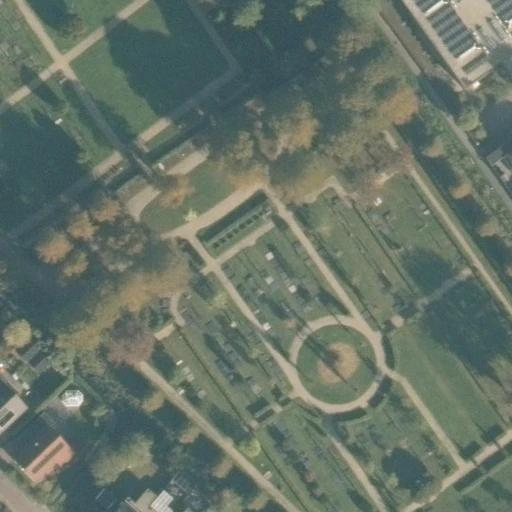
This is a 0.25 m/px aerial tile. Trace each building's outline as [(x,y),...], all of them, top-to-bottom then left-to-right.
[(511,0),(400,0),(400,1),(406,9),(408,9),(424,31),(423,33),(429,41),(432,41),(434,44),(432,46),(438,54),(441,54),(465,88),(463,89),(464,91),(500,65),(508,76),(511,75),(511,0)] [(511,151),(502,159),(511,173),(511,151)] [(29,340),(20,348),(31,360),(40,352),(29,340)] [(40,352),(31,360),(42,372),(51,363),(40,352)] [(0,431),(24,409),(14,398),(17,396),(17,392),(0,373),(0,431)] [(43,413),(13,442),(22,452),(13,460),(34,481),(54,461),(60,467),(73,454),(48,428),(53,423),(43,413)] [(79,440),(70,448),(78,455),(86,447),(79,440)] [(103,490),(94,501),(107,511),(115,501),(103,490)] [(119,507),(115,511),(145,511),(149,507),(157,498),(147,490),(134,505),(127,498),(119,507)]
